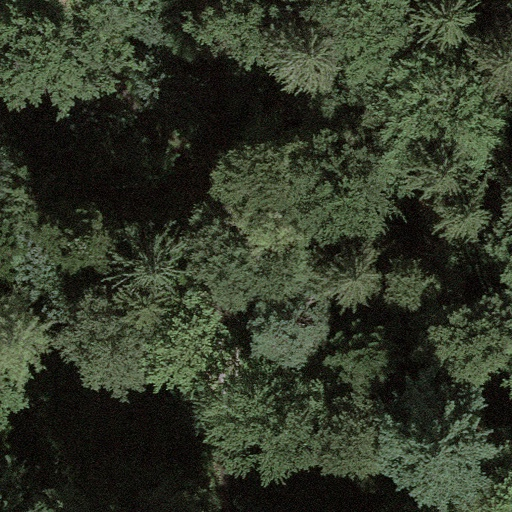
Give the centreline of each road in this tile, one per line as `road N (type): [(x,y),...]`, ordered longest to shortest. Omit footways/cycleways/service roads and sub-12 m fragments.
road 1 (track): [(197,0),(238,511)]
road 2 (track): [(109,0),(213,173)]
